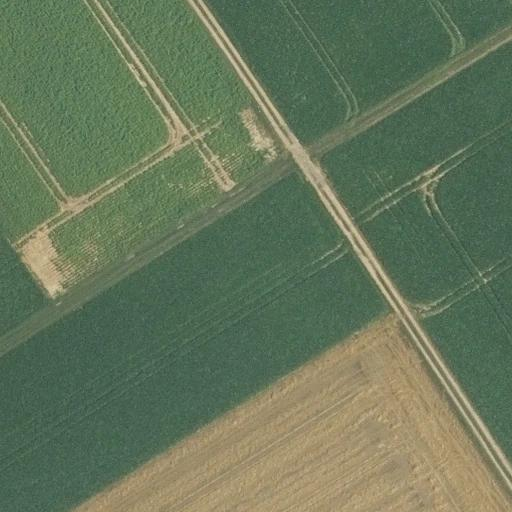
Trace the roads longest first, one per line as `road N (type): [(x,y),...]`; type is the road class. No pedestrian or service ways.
road 1 (track): [(511,28),(0,351)]
road 2 (track): [(191,0),(511,481)]
